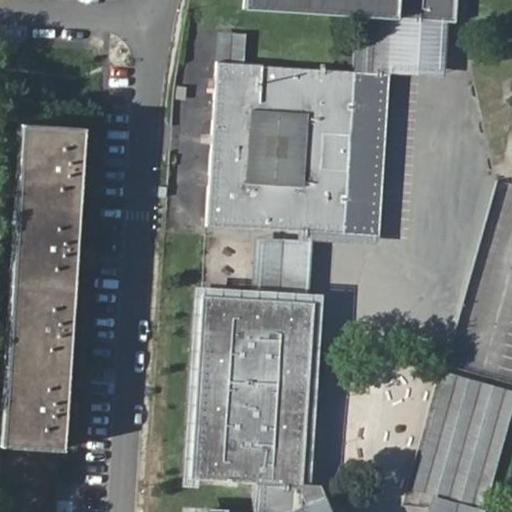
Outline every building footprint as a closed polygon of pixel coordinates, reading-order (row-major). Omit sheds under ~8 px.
[(356,14),(392,16),(454,20),(455,0),(242,0),(242,6),(356,14)] [(388,71),(392,16),(356,14),(353,69),(388,71)] [(216,30),(214,61),(243,62),(245,33),(216,30)] [(204,227),(343,235),(353,69),(243,62),(214,61),(204,227)] [(378,237),(388,71),(353,69),(343,235),(378,237)] [(78,128),(23,125),(20,173),(24,173),(27,173),(37,173),(36,192),(33,192),(31,219),(35,220),(33,238),(23,237),(17,333),(28,334),(26,353),(24,352),(21,380),(25,380),(23,399),(13,398),(4,398),(1,446),(57,450),(61,401),(46,400),(50,335),(65,336),(71,241),(56,239),(60,175),(75,176),(78,128)] [(37,173),(27,173),(23,237),(33,238),(35,220),(31,219),(33,192),(36,192),(37,173)] [(71,241),(75,176),(60,175),(56,239),(71,241)] [(252,237),(248,298),(307,303),(311,241),(252,237)] [(307,303),(248,298),(198,296),(187,481),(252,485),(250,511),(307,511),(300,494),(305,411),(292,410),(295,378),(307,380),(311,303),(307,303)] [(17,333),(13,398),(23,399),(25,380),(21,380),(24,352),(26,353),(28,334),(17,333)] [(61,401),(65,336),(50,335),(46,400),(61,401)] [(450,503),(479,511),(482,511),(511,410),(511,392),(445,374),(411,491),(431,497),(450,503)] [(305,411),(307,380),(295,378),(292,410),(305,411)] [(479,511),(450,503),(431,497),(427,511),(426,511),(479,511)]
